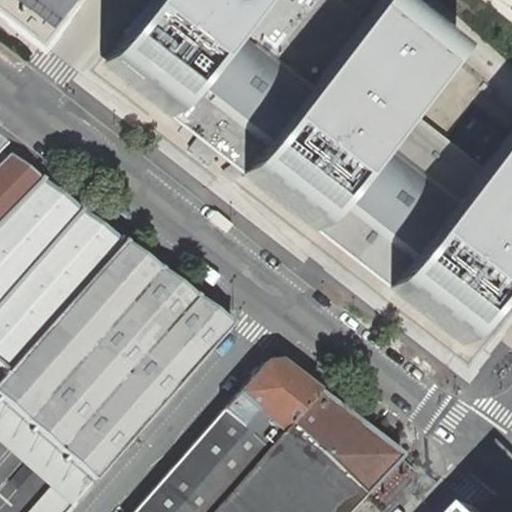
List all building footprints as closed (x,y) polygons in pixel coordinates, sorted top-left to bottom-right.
[(14,0),(51,29),(73,0),(14,0)] [(149,0),(105,56),(172,109),(247,168),(321,225),(394,283),(467,339),(511,281),(511,130),(480,172),(454,151),(407,114),(455,52),(388,0),(378,0),(360,23),(331,0),(149,0)] [(0,221),(40,180),(7,155),(0,162),(0,221)] [(40,180),(0,221),(0,300),(77,209),(40,180)] [(77,209),(0,300),(0,367),(5,371),(119,241),(77,209)] [(0,398),(26,421),(159,270),(119,241),(5,371),(0,377),(0,398)] [(60,451),(195,298),(159,270),(26,421),(60,451)] [(93,481),(229,324),(195,298),(60,451),(93,481)] [(284,429),(321,393),(278,361),(263,363),(235,395),(219,412),(265,453),(284,429)] [(321,393),(284,429),(364,497),(401,459),(402,458),(401,454),(321,393)] [(0,398),(0,445),(48,488),(27,511),(65,511),(93,481),(60,451),(26,421),(0,398)] [(212,511),(220,504),(265,453),(219,412),(131,511),(212,511)] [(349,511),(364,497),(284,429),(265,453),(220,504),(212,511),(349,511)]
